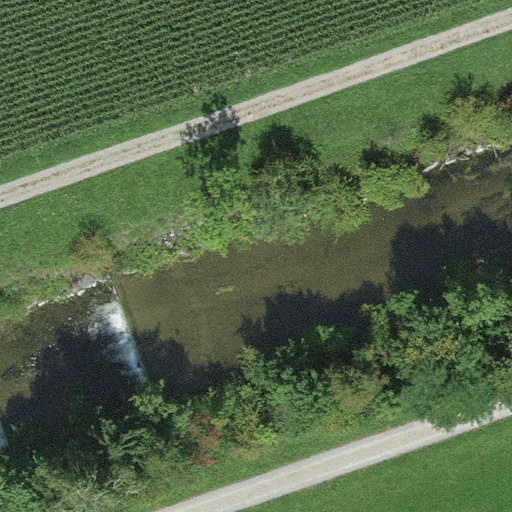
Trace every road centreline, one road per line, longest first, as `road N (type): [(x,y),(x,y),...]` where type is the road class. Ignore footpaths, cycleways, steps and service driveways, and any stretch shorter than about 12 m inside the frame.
road 1 (track): [(0,201),(511,23)]
road 2 (track): [(511,401),(203,511)]
